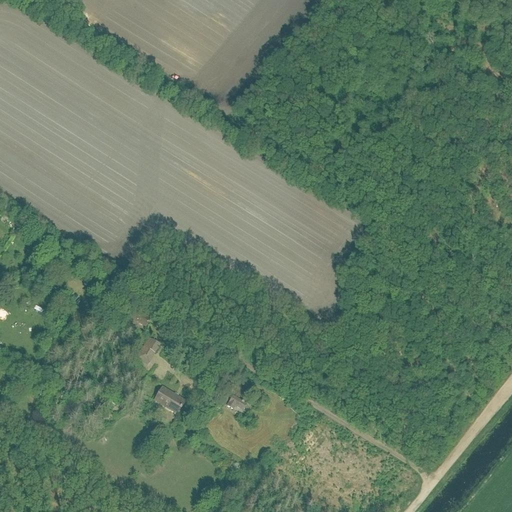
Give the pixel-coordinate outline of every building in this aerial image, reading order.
[(503,207),(501,199),(496,200),(496,201),(494,201),(495,206),(497,205),(497,208),(503,207)] [(0,221),(5,226),(10,220),(4,216),(0,220),(0,221)] [(151,320),(136,310),(130,319),(145,329),(151,320)] [(148,338),(142,348),(139,353),(135,360),(147,367),(155,355),(161,346),(148,338)] [(162,388),(154,402),(177,416),(185,402),(162,388)] [(242,412),(247,405),(233,396),(226,407),(233,411),(236,408),(242,412)] [(63,414),(72,420),(82,404),(73,398),(63,414)]
